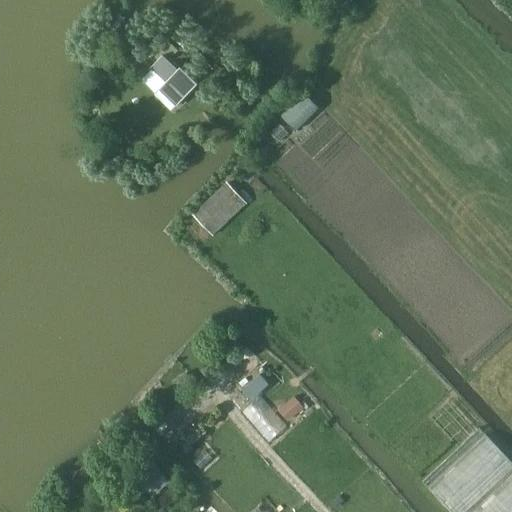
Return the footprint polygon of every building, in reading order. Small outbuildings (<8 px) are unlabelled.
[(335,14),(342,19),(352,7),(345,2),(335,14)] [(163,57),(151,69),(166,84),(160,91),(177,107),(197,85),(180,69),(178,71),(163,57)] [(296,130),(319,107),(304,92),(281,115),(296,130)] [(213,237),(247,203),(226,182),(192,215),(213,237)] [(511,334),(468,375),(511,422),(511,334)] [(183,394),(196,382),(185,370),(172,382),(183,394)] [(286,425),(259,397),(242,413),(269,441),(286,425)] [(450,511),(511,511),(511,465),(451,400),(432,418),(459,447),(423,482),(450,511)] [(335,511),(344,504),(339,497),(330,505),(335,511)]
